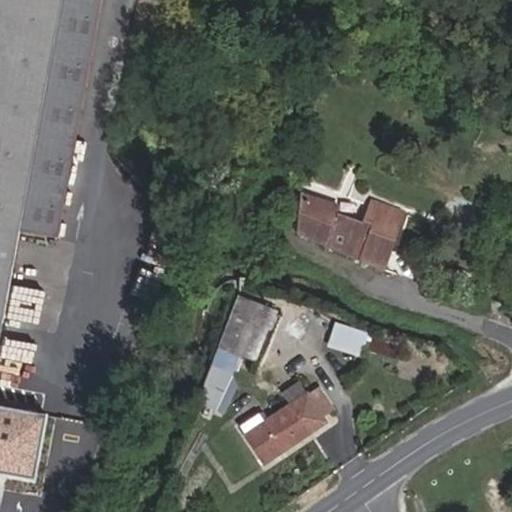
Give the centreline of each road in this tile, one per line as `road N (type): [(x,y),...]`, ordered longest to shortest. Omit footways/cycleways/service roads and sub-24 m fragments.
road 1 (unknown): [(33,511),(50,503),(63,477),(127,0)]
road 2 (residential): [(511,338),(380,290),(314,253)]
road 3 (tertiary): [(356,491),(511,401)]
